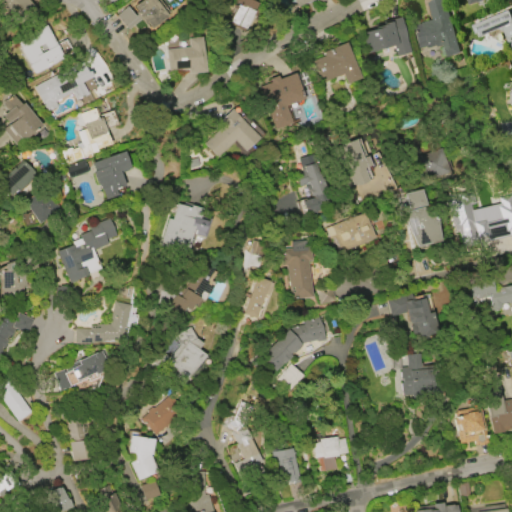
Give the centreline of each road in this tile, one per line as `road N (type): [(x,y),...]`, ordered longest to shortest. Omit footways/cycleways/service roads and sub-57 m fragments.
road 1 (residential): [(83,0),(157,96),(176,102),(195,100),(282,40),(370,0)]
road 2 (residential): [(148,307),(116,384),(106,465),(42,474),(0,435)]
road 3 (residential): [(287,511),(511,462)]
road 4 (residential): [(251,511),(202,426),(231,335)]
road 5 (residential): [(55,472),(49,413),(34,377),(50,318)]
road 6 (residential): [(358,494),(339,352)]
